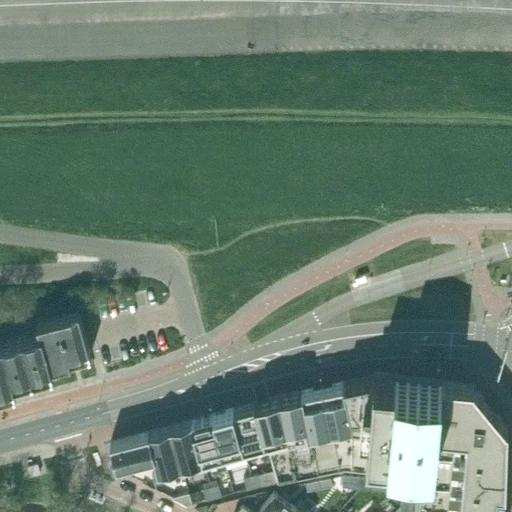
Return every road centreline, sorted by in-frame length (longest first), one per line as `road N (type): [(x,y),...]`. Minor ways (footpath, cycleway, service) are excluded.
road 1 (secondary): [(64,422),(280,359),(391,339),(511,345)]
road 2 (unknown): [(477,259),(364,293),(327,317),(298,356)]
road 3 (residential): [(155,511),(88,479),(64,422)]
